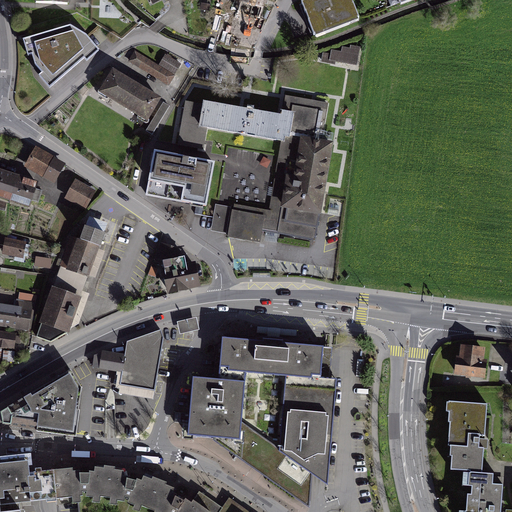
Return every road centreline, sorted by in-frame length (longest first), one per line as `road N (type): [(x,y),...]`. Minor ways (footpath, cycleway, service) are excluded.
road 1 (residential): [(276,511),(181,455),(57,445),(42,459),(48,511)]
road 2 (residential): [(222,300),(209,254),(0,113)]
road 3 (primary): [(222,300),(116,328),(0,391)]
road 4 (tertiary): [(417,511),(401,428),(410,312)]
road 5 (primary): [(410,312),(222,300)]
